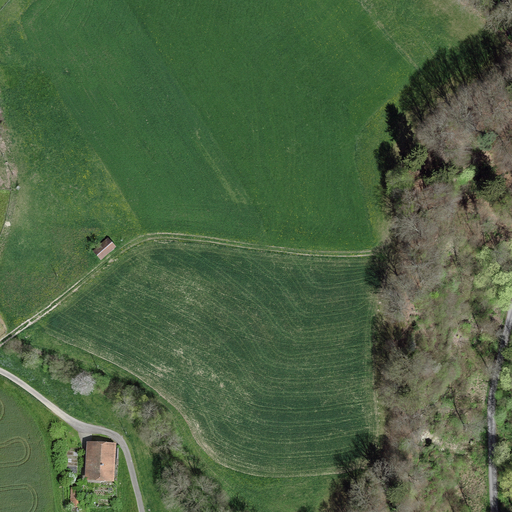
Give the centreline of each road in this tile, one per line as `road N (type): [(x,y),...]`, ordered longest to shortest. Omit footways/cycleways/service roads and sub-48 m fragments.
road 1 (track): [(0,341),(144,238),(331,252),(400,245),(400,184),(413,147),(445,115),(511,73)]
road 2 (unclassified): [(493,511),(491,410),(511,312)]
